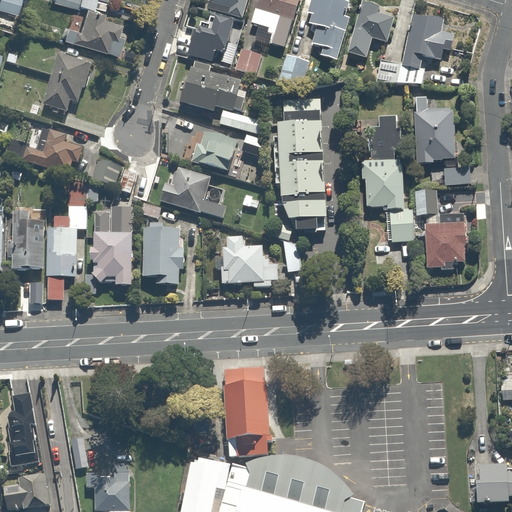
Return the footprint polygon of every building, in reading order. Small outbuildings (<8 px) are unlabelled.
[(23,0),(0,0),(0,11),(20,16),(23,0)] [(211,0),(209,8),(246,18),(251,0),(211,0)] [(261,0),(254,28),(269,32),(267,37),(274,39),(271,49),(287,53),(302,0),(261,0)] [(361,10),(333,0),(313,0),(308,14),(314,16),(309,29),(317,32),(312,47),(324,51),(321,60),(341,67),(361,10)] [(381,12),(363,7),(350,57),(369,61),(374,42),(390,46),(396,21),(379,16),(381,12)] [(82,31),(66,27),(64,42),(91,47),(89,57),(123,64),(129,33),(126,32),(127,25),(107,21),(108,15),(86,10),(82,31)] [(405,65),(383,61),(378,86),(423,95),(427,72),(424,71),(427,57),(445,61),(447,52),(457,54),(460,37),(447,34),(449,22),(415,15),(405,65)] [(214,39),(196,34),(189,60),(217,67),(219,59),(232,63),(242,26),(219,20),(214,39)] [(236,54),(241,56),(235,75),(258,82),(265,60),(261,58),(266,41),(260,39),(261,34),(244,29),(236,54)] [(92,66),(60,57),(45,107),(70,114),(73,104),(81,106),(92,66)] [(313,66),(289,57),(283,73),(307,82),(313,66)] [(238,80),(193,70),(185,107),(224,116),(222,127),(262,136),(269,107),(237,100),(239,90),(236,89),(238,80)] [(430,107),(430,100),(419,100),(419,167),(435,167),(435,163),(458,163),(458,133),(463,133),(463,121),(458,121),(459,110),(436,110),(436,107),(430,107)] [(298,235),(327,234),(326,222),(328,222),(327,206),(326,206),(326,198),(327,198),(326,187),(325,188),(324,170),(325,170),(325,167),(324,167),(324,158),(325,158),(325,155),(323,156),(323,137),(324,137),(323,127),(322,127),(321,102),(284,104),(285,127),(278,127),(279,141),(274,141),(277,189),(282,189),(283,202),(284,202),(284,209),(290,224),(292,224),(298,235)] [(404,115),(382,114),(381,131),(373,131),(371,162),(363,161),(362,182),(369,183),(368,210),(389,211),(388,244),(418,246),(418,232),(420,232),(421,222),(418,222),(418,212),(406,211),(410,140),(403,140),(404,115)] [(53,133),(46,155),(29,150),(30,147),(13,142),(8,159),(67,178),(82,166),(86,151),(67,144),(69,139),(53,133)] [(242,145),(208,134),(204,147),(199,145),(193,165),(223,175),(226,167),(235,170),(242,145)] [(265,156),(249,155),(248,180),(264,181),(265,156)] [(140,175),(99,162),(92,183),(133,197),(140,175)] [(214,178),(178,169),(173,187),(167,186),(162,205),(226,221),(229,209),(207,204),(214,178)] [(57,230),(51,230),(51,304),(68,304),(68,290),(77,290),(77,281),(81,281),(81,232),(91,232),(92,203),(100,203),(100,188),(69,187),(69,219),(57,219),(57,230)] [(443,192),(422,191),(421,217),(442,218),(443,192)] [(0,272),(7,273),(9,215),(4,214),(4,209),(0,209),(0,272)] [(15,210),(15,243),(11,243),(11,261),(15,261),(15,275),(38,275),(38,271),(47,271),(47,220),(38,220),(38,210),(15,210)] [(96,278),(104,286),(118,287),(118,291),(135,291),(136,224),(113,223),(113,214),(99,214),(99,250),(93,250),(93,265),(96,265),(96,278)] [(428,272),(448,272),(469,258),(469,225),(428,225),(428,272)] [(186,229),(146,229),(146,279),(153,279),(153,288),(188,288),(188,266),(198,266),(199,245),(186,245),(186,229)] [(231,251),(226,251),(226,268),(224,268),(224,286),(256,286),(256,290),(281,290),(281,266),(272,266),(272,260),(266,260),(266,249),(246,249),(245,239),(230,239),(231,251)] [(300,243),(287,244),(289,273),(302,272),(300,243)] [(46,286),(29,286),(29,305),(45,306),(46,286)] [(268,369),(222,372),(228,461),(273,458),(268,369)] [(17,414),(7,415),(11,447),(5,448),(8,469),(44,464),(42,450),(45,449),(38,395),(15,398),(17,414)] [(86,438),(72,440),(76,468),(90,466),(86,438)] [(360,511),(362,507),(348,504),(341,488),(324,473),(295,460),(268,462),(243,470),(225,468),(188,462),(179,511),(360,511)] [(102,474),(88,474),(88,491),(97,491),(97,511),(131,511),(131,468),(115,468),(115,478),(102,478),(102,474)] [(511,468),(479,469),(481,506),(511,504),(511,474),(511,475),(511,468)] [(53,511),(49,475),(21,479),(22,489),(7,491),(10,511),(53,511)]
